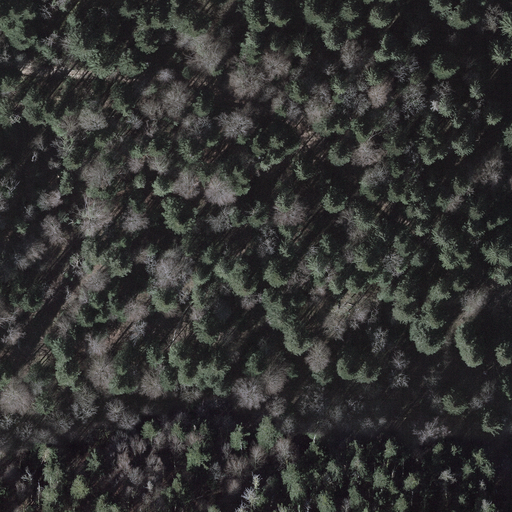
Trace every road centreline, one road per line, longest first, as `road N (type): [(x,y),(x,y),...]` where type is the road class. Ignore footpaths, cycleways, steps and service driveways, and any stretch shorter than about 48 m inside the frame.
road 1 (track): [(0,64),(183,79),(287,117),(421,236),(511,295)]
road 2 (track): [(511,308),(296,330),(80,339),(0,362)]
